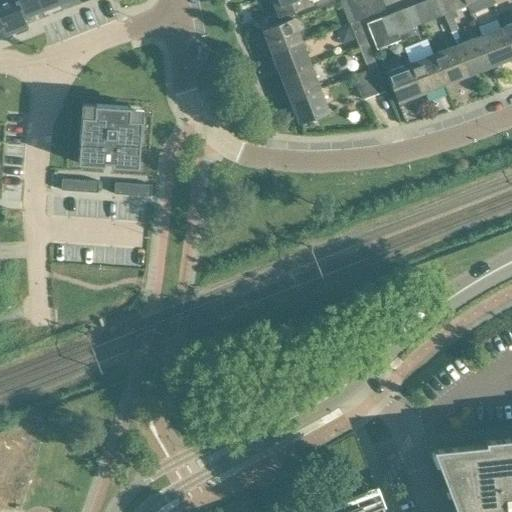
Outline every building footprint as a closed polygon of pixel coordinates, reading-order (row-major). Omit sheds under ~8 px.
[(0,0),(0,20),(5,33),(26,25),(23,16),(22,17),(15,0),(0,0)] [(37,0),(15,0),(22,17),(23,16),(41,9),(37,0)] [(59,0),(37,0),(41,9),(60,2),(59,0)] [(309,5),(306,0),(271,0),(278,17),(309,5)] [(385,9),(381,0),(341,0),(349,24),(358,20),(366,17),(385,9)] [(443,15),(437,0),(426,0),(413,5),(420,24),(443,15)] [(455,10),(466,6),(463,0),(437,0),(443,15),(445,14),(452,32),(458,29),(455,21),(459,20),(455,10)] [(420,24),(413,5),(390,14),(397,33),(400,40),(414,35),(411,27),(420,24)] [(397,33),(390,14),(367,23),(377,49),(400,40),(397,33)] [(262,30),(271,54),(302,42),(292,18),(262,30)] [(367,43),(358,20),(349,24),(359,47),(367,43)] [(511,22),(502,27),(511,53),(511,22)] [(511,57),(511,53),(502,27),(479,36),(490,66),(511,57)] [(490,66),(479,36),(456,45),(467,75),(490,66)] [(310,65),(302,42),(271,54),(280,77),(310,65)] [(376,67),(367,43),(359,47),(368,70),(357,74),(364,71),(376,67)] [(467,75),(456,45),(432,54),(444,84),(467,75)] [(444,84),(432,54),(409,63),(421,93),(444,84)] [(421,93),(409,63),(385,72),(397,102),(421,93)] [(319,88),(310,65),(280,77),(289,100),(319,88)] [(386,90),(376,67),(364,71),(357,74),(354,75),(363,99),(375,94),(386,90)] [(329,112),(319,88),(289,100),(298,124),(329,112)] [(94,104),(93,116),(81,116),(77,163),(104,165),(104,161),(111,162),(111,165),(137,167),(141,120),(128,119),(129,107),(94,104)] [(70,191),(71,179),(62,178),(61,190),(70,191)] [(70,191),(79,191),(80,180),(71,179),(70,191)] [(88,192),(89,180),(80,180),(79,191),(88,192)] [(88,192),(97,193),(98,181),(89,180),(88,192)] [(124,183),(114,182),(114,194),(123,194),(124,183)] [(132,195),(133,183),(124,183),(123,194),(132,195)] [(133,183),(132,195),(141,196),(142,184),(133,183)] [(146,184),(142,184),(141,196),(150,196),(151,185),(146,184)] [(473,310),(501,296),(496,285),(468,299),(473,310)] [(511,511),(511,440),(486,443),(485,443),(485,447),(434,452),(438,463),(438,464),(453,502),(460,501),(460,511),(511,511)] [(8,510),(9,461),(0,460),(0,509),(8,509),(8,510)]
